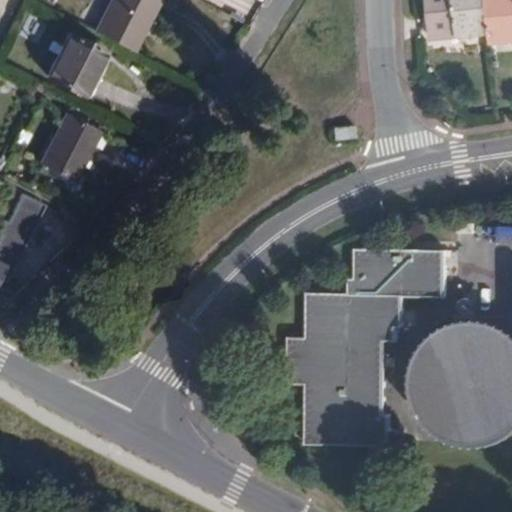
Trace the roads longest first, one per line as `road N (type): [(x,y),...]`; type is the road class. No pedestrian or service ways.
road 1 (residential): [(288,0),(247,66),(29,301),(3,345)]
road 2 (tertiary): [(124,430),(172,345),(234,267),(334,196),(406,171)]
road 3 (secondary): [(283,511),(124,430)]
road 4 (tertiary): [(406,171),(379,0)]
road 5 (secondary): [(124,430),(0,369)]
